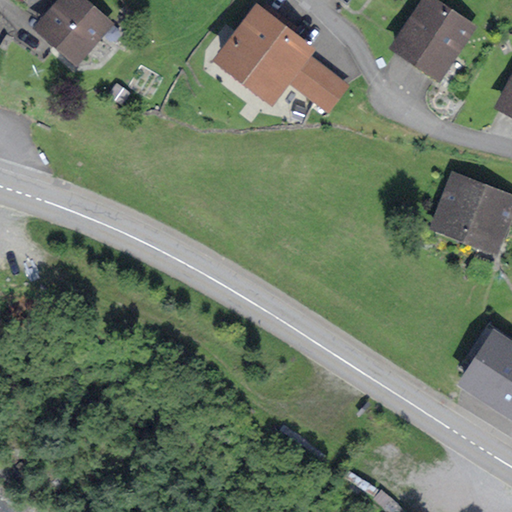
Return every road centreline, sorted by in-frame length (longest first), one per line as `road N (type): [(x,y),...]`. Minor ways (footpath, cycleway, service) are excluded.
road 1 (primary): [(0,186),(176,258),(511,467)]
road 2 (residential): [(511,148),(429,126),(393,106),(353,35),(307,0)]
